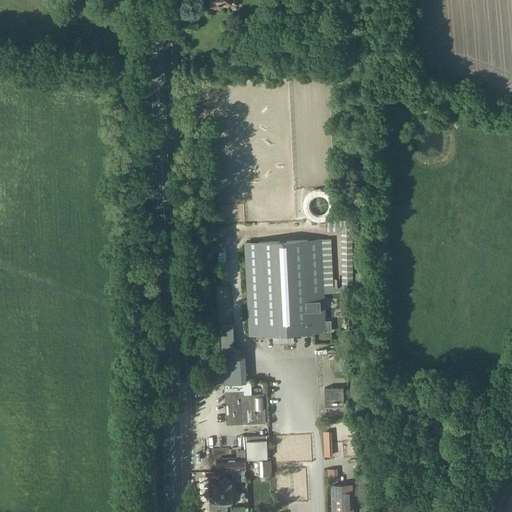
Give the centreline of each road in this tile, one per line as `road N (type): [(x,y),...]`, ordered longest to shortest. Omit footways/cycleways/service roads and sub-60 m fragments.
road 1 (secondary): [(174,511),(154,0)]
road 2 (unknown): [(322,511),(308,412),(241,336),(229,284),(232,242)]
